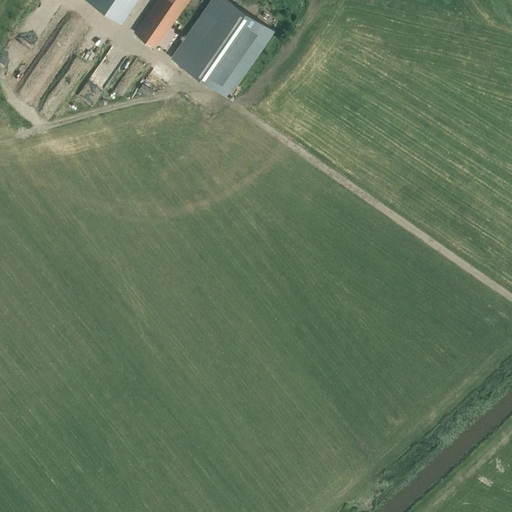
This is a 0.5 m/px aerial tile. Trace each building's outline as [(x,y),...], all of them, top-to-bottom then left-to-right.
[(89,0),(117,19),(121,14),(123,15),(133,0),(89,0)] [(137,0),(133,0),(123,15),(121,14),(117,19),(122,23),(137,0)] [(187,0),(155,0),(135,31),(156,46),(187,0)] [(272,29),(229,0),(211,0),(172,58),(227,95),(272,29)] [(114,72),(118,75),(128,64),(118,55),(109,65),(115,70),(114,72)] [(128,63),(112,93),(119,96),(131,74),(127,72),(131,64),(128,63)] [(9,75),(0,75),(0,92),(10,92),(9,75)] [(143,76),(139,84),(145,87),(149,79),(143,76)] [(487,314),(503,331),(509,326),(493,309),(487,314)]
